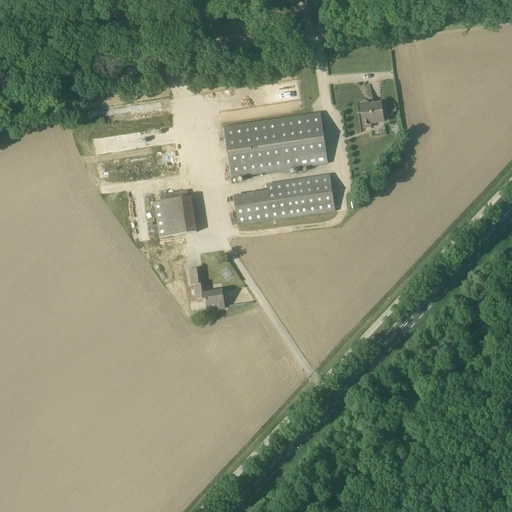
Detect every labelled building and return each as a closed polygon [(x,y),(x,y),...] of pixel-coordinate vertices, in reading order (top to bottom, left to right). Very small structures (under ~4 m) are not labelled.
[(370,105),(361,107),(365,130),(373,129),(372,125),(386,123),(383,105),(370,107),(370,105)] [(320,115),(224,129),(231,178),(328,164),(320,115)] [(269,192),(234,197),(238,227),(337,213),(332,177),(268,186),(269,192)] [(158,238),(199,232),(194,195),(188,196),(187,190),(160,194),(161,201),(153,202),(158,238)] [(171,258),(172,264),(187,262),(186,255),(171,258)] [(196,300),(202,299),(203,302),(205,302),(206,312),(218,311),(217,308),(224,307),(222,291),(202,294),(198,268),(188,270),(191,286),(194,286),(194,289),(195,294),(196,300)]
